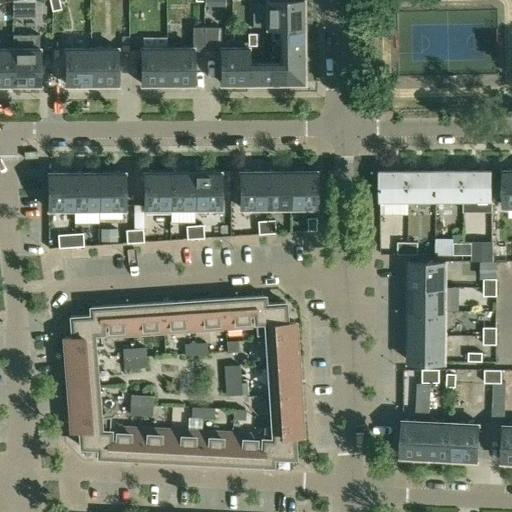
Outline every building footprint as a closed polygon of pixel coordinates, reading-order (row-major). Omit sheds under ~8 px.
[(58,0),(49,0),(52,11),(61,9),(58,0)] [(249,0),(250,27),(262,27),(280,27),(280,25),(303,25),(302,0),(249,0)] [(281,60),(282,60),(283,82),(304,82),(303,25),(280,25),(280,27),(281,60)] [(167,83),(193,83),(193,50),(204,50),(204,26),(192,26),(192,46),(167,46),(167,83)] [(204,26),(204,50),(220,50),(220,83),(246,82),(246,60),(248,60),(248,41),(221,41),(220,26),(204,26)] [(280,27),(272,27),(272,39),(280,39),(280,27)] [(248,45),(256,45),(256,33),(248,33),(248,45)] [(13,34),(13,47),(13,84),(39,84),(39,47),(39,34),(13,34)] [(141,46),(141,83),(167,83),(167,46),(167,37),(143,37),(143,46),(141,46)] [(0,46),(0,83),(13,84),(13,47),(0,46)] [(91,46),(65,47),(65,84),(91,83),(91,46)] [(91,83),(117,83),(117,46),(91,46),(91,83)] [(281,60),(248,60),(246,60),(246,82),(283,82),(282,60),(281,60)] [(290,207),(316,207),(316,169),(290,170),(290,207)] [(407,170),(407,199),(435,199),(435,169),(407,170)] [(463,169),(435,169),(435,199),(462,199),(463,169)] [(492,198),(491,169),(463,169),(462,199),(492,198)] [(169,170),(143,170),(144,212),(170,212),(170,207),(169,207),(169,170)] [(169,170),(169,207),(170,207),(170,212),(170,221),(194,221),(194,207),(194,170),(169,170)] [(194,207),(220,207),(220,170),(194,170),(194,207)] [(265,170),(239,170),(239,207),(265,207),(265,170)] [(290,170),(265,170),(265,207),(290,207),(290,170)] [(381,199),(381,213),(407,213),(407,199),(407,170),(380,170),(381,199)] [(73,171),(47,171),(48,208),(74,208),(73,171)] [(74,208),(74,222),(98,222),(98,208),(98,171),(73,171),(74,208)] [(98,208),(124,208),(124,171),(98,171),(98,208)] [(307,230),(316,229),(315,216),(306,217),(307,230)] [(266,220),(267,233),(275,232),(274,219),(266,220)] [(267,233),(266,220),(257,220),(258,233),(267,233)] [(194,225),(195,238),(204,237),(203,224),(194,225)] [(194,225),(186,225),(187,238),(195,238),(194,225)] [(117,228),(101,228),(101,241),(117,241),(117,228)] [(134,229),(135,242),(143,241),(143,228),(134,229)] [(134,229),(125,229),(126,242),(135,242),(134,229)] [(74,233),(75,246),(83,245),(83,232),(74,233)] [(75,246),(74,233),(57,234),(58,247),(75,246)] [(473,241),(473,260),(492,260),(492,241),(473,241)] [(398,254),(408,254),(408,242),(398,242),(398,254)] [(418,242),(408,242),(408,254),(409,254),(418,254),(418,242)] [(464,254),(464,242),(454,242),(454,254),(464,254)] [(473,254),(473,242),(464,242),(464,254),(473,254)] [(409,286),(446,286),(446,260),(409,260),(409,286)] [(497,287),(497,278),(484,278),(484,287),(497,287)] [(409,286),(409,310),(446,311),(446,286),(409,286)] [(484,287),(484,295),(497,295),(497,287),(484,287)] [(254,295),(223,297),(225,328),(256,326),(254,295)] [(264,295),(254,295),(256,326),(266,325),(266,335),(295,332),(294,321),(286,322),(285,302),(265,303),(264,295)] [(192,300),(194,330),(225,328),(223,297),(192,300)] [(164,332),(194,330),(192,300),(162,301),(164,332)] [(133,334),(164,332),(162,301),(131,304),(133,334)] [(102,305),(103,336),(133,334),(131,304),(102,305)] [(72,336),(63,337),(64,347),(95,346),(94,337),(103,336),(102,305),(90,306),(90,315),(70,316),(72,336)] [(409,335),(446,335),(446,311),(409,310),(409,335)] [(496,335),(496,327),(483,327),(483,335),(496,335)] [(266,335),(268,364),(297,361),(295,332),(266,335)] [(409,335),(408,361),(445,361),(446,335),(409,335)] [(483,335),(483,344),(496,344),(496,335),(483,335)] [(226,341),(227,351),(238,351),(238,341),(226,341)] [(195,344),(196,353),(207,353),(206,343),(195,344)] [(184,345),(185,354),(196,353),(195,344),(184,345)] [(95,346),(64,347),(67,383),(97,381),(95,346)] [(123,358),(134,357),(134,347),(122,348),(123,358)] [(134,347),(134,357),(145,356),(145,347),(134,347)] [(468,361),(482,361),(482,353),(468,353),(468,361)] [(145,356),(134,357),(123,358),(123,361),(124,368),(146,366),(145,356)] [(299,392),(297,361),(268,364),(270,394),(299,392)] [(225,375),(240,374),(239,364),(224,365),(225,375)] [(431,382),(431,369),(422,369),(422,382),(430,382),(431,382)] [(431,369),(431,382),(439,382),(439,369),(431,369)] [(493,369),(485,369),(484,382),(493,382),(493,369)] [(493,382),(502,382),(502,369),(493,369),(493,382)] [(447,372),(446,386),(455,386),(456,373),(447,372)] [(225,375),(225,385),(241,384),(240,374),(225,375)] [(70,418),(100,417),(97,381),(67,383),(70,418)] [(416,382),(416,413),(429,413),(430,382),(422,382),(416,382)] [(241,394),(241,384),(225,385),(226,395),(241,394)] [(270,394),(272,426),(301,423),(299,392),(270,394)] [(130,404),(141,404),(152,405),(153,395),(131,394),(130,404)] [(141,404),(130,404),(129,414),(141,414),(141,404)] [(152,405),(141,404),(141,414),(152,415),(152,405)] [(191,416),(202,417),(203,407),(192,407),(191,416)] [(213,417),(214,408),(203,407),(202,417),(213,417)] [(233,418),(245,419),(245,409),(234,408),(233,418)] [(100,417),(70,418),(71,429),(79,429),(79,434),(80,446),(98,447),(98,455),(109,456),(111,428),(101,427),(100,417)] [(427,457),(429,420),(403,419),(401,456),(427,457)] [(453,421),(429,420),(427,457),(451,458),(453,421)] [(453,421),(451,458),(477,460),(479,422),(453,421)] [(263,435),(261,464),(272,464),(272,456),(295,457),(293,436),(293,435),(302,434),(301,423),(272,426),(273,435),(263,435)] [(511,461),(511,424),(504,424),(502,461),(511,461)] [(139,429),(111,428),(109,456),(137,458),(139,429)] [(168,459),(170,430),(139,429),(137,458),(168,459)] [(201,432),(170,430),(168,459),(199,461),(201,432)] [(231,433),(201,432),(199,461),(230,462),(231,433)] [(263,435),(231,433),(230,462),(261,464),(263,435)]
